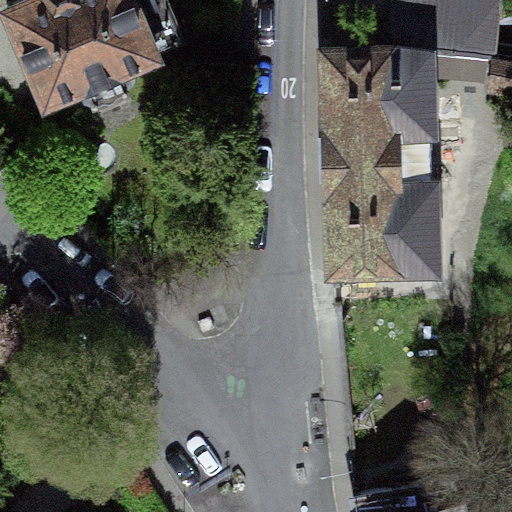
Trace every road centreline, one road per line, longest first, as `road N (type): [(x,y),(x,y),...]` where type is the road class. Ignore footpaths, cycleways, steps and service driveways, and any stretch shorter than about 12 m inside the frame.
road 1 (residential): [(287,511),(275,380),(281,0)]
road 2 (residential): [(286,511),(164,370),(0,216)]
